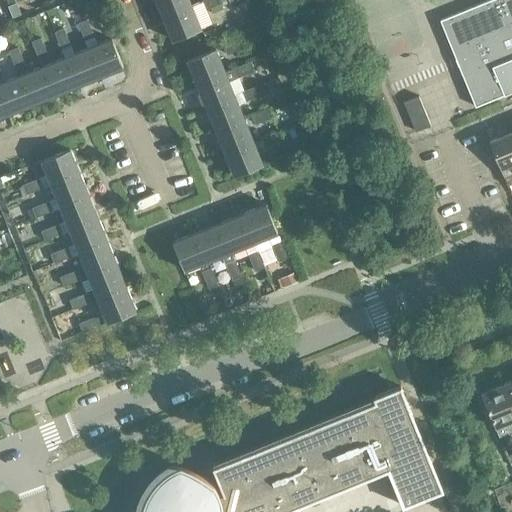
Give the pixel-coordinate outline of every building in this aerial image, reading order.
[(156,0),(163,16),(192,5),(189,0),(156,0)] [(199,0),(203,9),(225,0),(199,0)] [(511,0),(488,0),(440,20),(475,107),(504,95),(504,96),(511,92),(511,0)] [(192,5),(163,16),(173,40),(201,28),(192,5)] [(85,41),(94,37),(87,19),(77,23),(85,41)] [(70,46),(63,28),(54,32),(61,50),(70,46)] [(48,55),(41,37),(31,41),(39,59),(48,55)] [(88,47),(100,76),(123,66),(112,38),(88,47)] [(245,47),(241,38),(223,45),(227,54),(245,47)] [(25,64),(18,47),(9,50),(16,68),(25,64)] [(65,57),(77,85),(100,76),(88,47),(65,57)] [(216,47),(212,49),(187,59),(197,82),(225,71),(216,47)] [(42,66),(54,94),(77,85),(65,57),(42,66)] [(254,69),(250,61),(250,60),(232,67),(236,77),(254,69)] [(19,75),(31,104),(54,94),(42,66),(19,75)] [(206,106),(235,94),(225,71),(197,82),(206,106)] [(0,82),(0,94),(8,113),(31,104),(19,75),(0,82)] [(264,95),(260,86),(260,85),(242,92),(246,102),(264,95)] [(216,129),(244,117),(235,94),(206,106),(216,129)] [(404,102),(416,132),(431,126),(419,96),(404,102)] [(273,116),(269,108),(269,107),(251,114),(255,124),(273,116)] [(225,152),(253,140),(244,117),(216,129),(225,152)] [(264,146),(282,139),(278,130),(261,137),(264,146)] [(489,141),(504,177),(508,186),(511,184),(511,137),(510,133),(489,141)] [(234,175),(263,164),(253,140),(225,152),(234,175)] [(51,184),(80,172),(70,148),(41,159),(51,184)] [(80,172),(51,184),(61,207),(89,195),(80,172)] [(26,194),(44,187),(40,177),(22,185),(26,194)] [(89,195),(61,207),(70,230),(98,218),(89,195)] [(35,216),(53,209),(49,200),(32,207),(35,216)] [(278,232),(266,204),(243,214),(254,242),(278,232)] [(220,223),(231,251),(254,242),(243,214),(220,223)] [(98,218),(70,230),(79,253),(108,241),(98,218)] [(45,240),(63,232),(59,223),(41,230),(45,240)] [(197,232),(208,260),(231,251),(220,223),(197,232)] [(184,270),(185,270),(208,260),(197,232),(173,242),(184,270)] [(278,261),(288,257),(281,239),(271,243),(278,261)] [(108,241),(79,253),(89,275),(117,264),(108,241)] [(54,262),(72,255),(68,246),(50,253),(54,262)] [(254,271),(263,267),(256,249),(247,253),(254,271)] [(232,280),(241,276),(234,258),(225,262),(232,280)] [(117,264),(89,275),(98,298),(127,287),(117,264)] [(63,285),(81,278),(77,268),(60,276),(63,285)] [(209,289),(218,285),(211,268),(202,271),(209,289)] [(108,322),(136,310),(127,287),(98,298),(108,322)] [(73,308),(91,301),(87,292),(69,299),(73,308)] [(79,323),(83,332),(100,325),(97,316),(79,323)] [(5,384),(19,382),(17,360),(29,359),(30,370),(48,368),(45,340),(0,346),(5,384)] [(511,380),(502,384),(511,409),(511,380)] [(481,393),(495,427),(499,437),(511,431),(511,409),(502,384),(481,393)] [(442,489),(400,386),(389,390),(373,396),(375,400),(349,411),(214,467),(225,493),(220,494),(218,489),(214,483),(210,479),(205,476),(198,479),(191,482),(184,486),(178,490),(173,496),(172,497),(168,502),(165,508),(162,511),(282,511),(329,493),(331,492),(333,491),(375,474),(388,469),(403,505),(442,489)]
